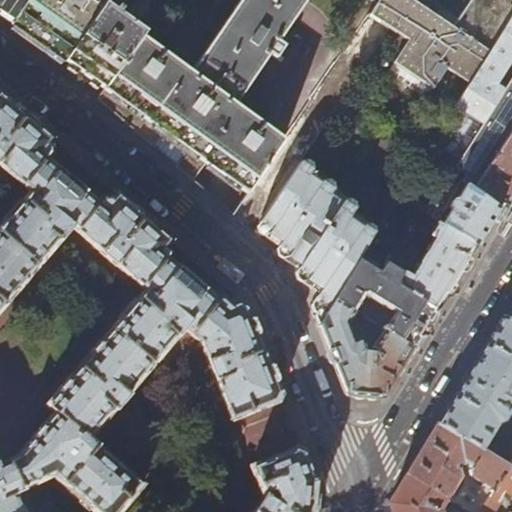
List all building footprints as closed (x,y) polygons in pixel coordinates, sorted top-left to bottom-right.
[(12,24),(27,0),(0,0),(0,15),(11,25),(12,24)] [(65,62),(107,0),(27,0),(12,24),(25,33),(49,50),(65,62)] [(107,0),(65,62),(74,68),(91,80),(104,89),(141,37),(146,31),(125,17),(137,0),(107,0)] [(239,0),(190,73),(141,37),(104,89),(97,99),(104,105),(141,138),(152,147),(162,131),(187,148),(175,166),(192,181),(207,163),(248,192),(284,139),(234,103),(270,53),(276,57),(284,46),(278,41),(305,0),(239,0)] [(413,0),(376,0),(368,13),(389,26),(410,39),(393,64),(433,91),(447,71),(468,85),(511,14),(511,0),(471,0),(452,27),(413,0)] [(368,58),(389,26),(368,13),(347,44),(368,58)] [(511,14),(468,85),(454,107),(464,113),(427,170),(441,180),(446,182),(450,176),(511,78),(511,14)] [(335,62),(284,139),(248,192),(232,216),(241,224),(251,232),(260,219),(300,159),(305,151),(302,148),(352,74),(335,62)] [(511,78),(450,176),(473,191),(511,132),(511,78)] [(25,511),(15,492),(52,475),(92,511),(119,511),(142,485),(89,437),(115,408),(116,409),(130,393),(129,392),(185,329),(200,342),(208,361),(207,361),(215,382),(216,381),(231,420),(277,401),(281,395),(267,361),(244,304),(238,305),(232,308),(222,298),(218,298),(216,300),(168,258),(169,256),(168,251),(164,247),(170,240),(145,219),(117,195),(113,199),(111,197),(100,198),(97,201),(48,158),(50,155),(50,144),(48,142),(52,139),(27,118),(0,94),(0,165),(28,190),(0,223),(0,309),(71,227),(100,252),(100,253),(115,265),(116,264),(144,289),(46,404),(55,412),(17,456),(2,464),(0,460),(0,511),(25,511)] [(511,186),(511,132),(473,191),(499,208),(511,186)] [(307,158),(300,159),(260,219),(261,229),(269,234),(277,240),(318,178),(310,173),(313,169),(312,164),(307,158)] [(446,182),(441,180),(434,192),(448,200),(450,197),(454,200),(452,201),(449,206),(450,211),(449,213),(405,188),(398,199),(476,245),(488,226),(499,208),(473,191),(450,176),(446,182)] [(321,181),(318,178),(277,240),(282,243),(278,249),(278,252),(287,258),(299,266),(297,268),(308,277),(306,281),(320,290),(312,302),(319,306),(327,312),(332,303),(363,253),(377,231),(375,224),(370,221),(365,223),(353,214),(355,209),(354,203),(349,200),(342,202),(332,194),(334,190),(332,183),(327,179),(321,181)] [(398,199),(397,199),(377,231),(363,253),(399,275),(393,287),(436,311),(456,278),(476,245),(398,199)] [(399,275),(363,253),(332,303),(352,315),(363,297),(393,314),(382,332),(413,350),(422,335),(436,311),(393,287),(399,275)] [(511,301),(503,316),(511,322),(511,301)] [(352,315),(332,303),(327,312),(318,327),(332,363),(345,393),(363,394),(384,396),(413,350),(382,332),(370,353),(364,353),(362,344),(360,344),(358,339),(352,341),(345,326),(352,315)] [(511,322),(503,316),(469,371),(451,400),(437,424),(509,468),(511,469),(511,420),(508,427),(499,435),(493,432),(497,425),(503,423),(511,408),(511,404),(499,397),(503,396),(505,394),(506,391),(505,389),(511,392),(511,322)] [(509,468),(437,424),(424,446),(406,474),(445,499),(460,477),(459,465),(469,465),(470,476),(495,490),(509,468)] [(311,511),(314,477),(303,451),(296,448),(250,466),(262,497),(253,511),(311,511)] [(511,511),(511,469),(509,468),(495,490),(480,511),(511,511)] [(445,499),(406,474),(397,490),(389,504),(392,511),(438,511),(438,510),(445,499)]
